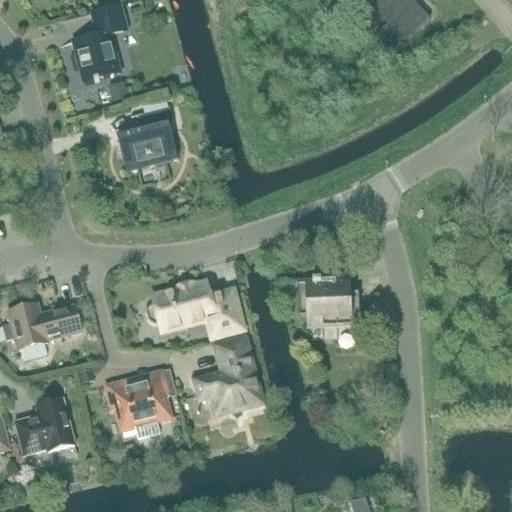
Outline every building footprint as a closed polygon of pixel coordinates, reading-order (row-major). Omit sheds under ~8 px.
[(410,0),(381,0),(371,9),(387,27),(378,35),(394,53),(430,21),(410,0)] [(83,86),(121,76),(111,38),(128,33),(122,8),(90,16),(96,40),(72,46),(83,86)] [(168,125),(173,124),(170,111),(137,119),(140,133),(117,139),(127,177),(177,163),(168,125)] [(358,295),(351,295),(350,276),(312,278),(312,283),(298,284),(300,309),(307,309),(308,328),(345,326),(346,331),(359,330),(358,295)] [(210,301),(206,286),(152,300),(154,309),(151,310),(149,313),(147,317),(149,323),(152,326),(156,327),(159,326),(161,335),(207,323),(212,342),(243,334),(233,295),(210,301)] [(74,309),(40,318),(37,308),(8,315),(11,328),(3,330),(7,344),(15,342),(18,354),(48,346),(47,345),(81,336),(74,309)] [(248,360),(250,359),(245,342),(215,349),(220,367),(223,366),(225,377),(215,380),(214,378),(195,383),(200,403),(211,400),(216,419),(257,409),(256,404),(261,403),(252,370),(251,370),(248,360)] [(157,425),(170,421),(159,381),(129,388),(128,385),(106,391),(112,413),(116,412),(122,434),(135,430),(138,442),(159,436),(157,425)] [(47,455),(75,448),(63,403),(35,410),(37,420),(14,426),(23,459),(46,453),(47,455)] [(1,423),(0,423),(0,455),(9,453),(1,423)] [(368,511),(365,502),(352,507),(353,511),(368,511)]
